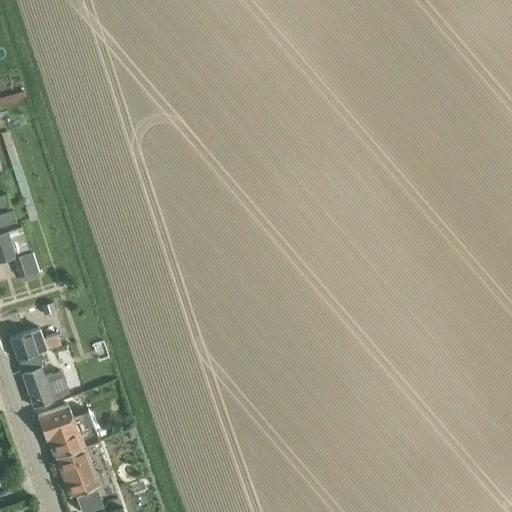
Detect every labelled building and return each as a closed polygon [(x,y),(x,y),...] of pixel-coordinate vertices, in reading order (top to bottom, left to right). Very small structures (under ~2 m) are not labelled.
[(0,86),(23,79),(20,71),(0,77),(0,86)] [(22,92),(1,100),(8,117),(29,108),(22,92)] [(0,211),(0,224),(15,220),(11,208),(0,211)] [(21,225),(7,230),(0,232),(0,259),(29,250),(21,225)] [(39,326),(10,335),(17,357),(61,343),(65,341),(58,319),(39,326)] [(102,321),(92,323),(95,342),(106,340),(102,321)] [(36,354),(18,360),(22,371),(34,405),(53,398),(52,397),(69,391),(61,369),(45,375),(41,364),(44,363),(41,352),(36,354)] [(95,484),(99,483),(68,402),(37,414),(46,438),(48,437),(69,494),(75,492),(81,511),(83,510),(81,507),(99,500),(95,488),(96,488),(95,484)]
